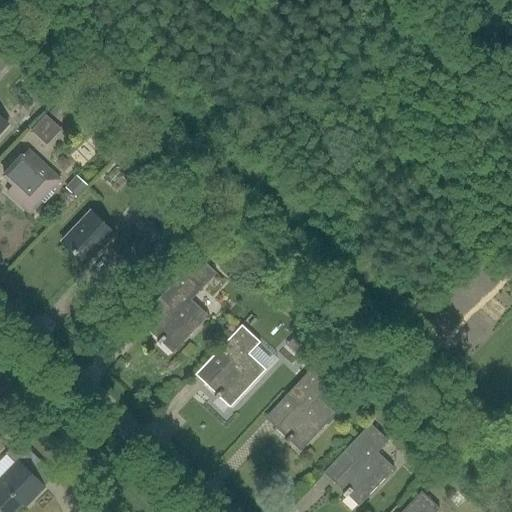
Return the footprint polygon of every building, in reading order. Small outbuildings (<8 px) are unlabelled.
[(0,72),(16,56),(2,43),(0,44),(0,72)] [(28,136),(43,150),(58,134),(42,120),(28,136)] [(29,217),(58,186),(26,155),(2,180),(12,190),(6,196),(29,217)] [(76,198),(87,186),(76,176),(65,188),(76,198)] [(163,225),(177,209),(157,192),(143,208),(163,225)] [(119,260),(136,241),(126,232),(116,243),(88,217),(61,246),(84,267),(104,246),(119,260)] [(191,302),(214,276),(196,259),(158,301),(168,310),(146,333),(172,357),(208,318),(191,302)] [(230,411),(265,372),(248,357),(259,345),(241,328),(216,356),(226,365),(204,388),(230,411)] [(295,406),(272,430),(295,453),(331,414),(317,401),(342,374),(328,361),(319,362),(311,371),(286,398),(295,406)] [(356,507),(390,470),(375,456),(387,444),(368,426),(344,452),(354,462),(333,485),(356,507)] [(0,509),(2,511),(13,511),(21,504),(25,508),(44,488),(30,474),(40,463),(18,442),(6,455),(15,464),(0,480),(0,509)] [(435,463),(423,453),(411,466),(417,472),(411,479),(419,486),(426,478),(423,476),(435,463)] [(438,511),(421,495),(405,511),(438,511)]
